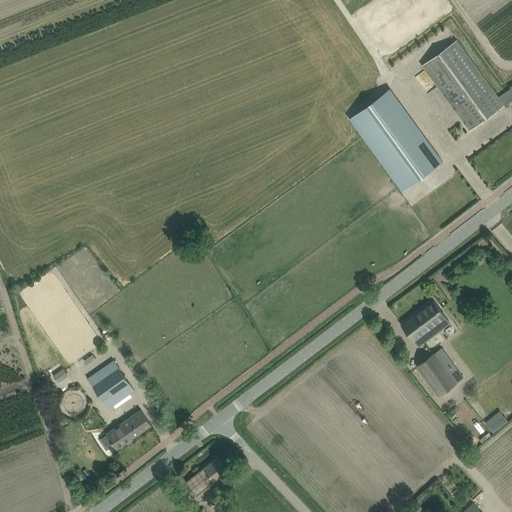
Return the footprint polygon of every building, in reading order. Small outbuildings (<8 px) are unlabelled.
[(499,97),(457,39),(422,64),(470,130),(505,105),(511,100),(511,86),(509,87),(510,88),(499,97)] [(403,191),(443,161),(390,88),(349,118),(403,191)] [(499,225),(511,242),(511,225),(507,219),(499,225)] [(449,321),(433,300),(402,324),(418,345),(426,339),(422,334),(439,322),(442,326),(449,321)] [(417,366),(439,394),(463,376),(440,347),(417,366)] [(114,359),(88,378),(109,408),(134,390),(114,359)] [(123,421),(134,437),(152,425),(141,409),(123,421)] [(499,411),(485,422),(493,432),(507,421),(499,411)] [(106,433),(117,449),(134,437),(123,421),(106,433)] [(215,459),(186,482),(197,496),(226,473),(215,459)] [(462,511),(487,511),(476,499),(462,511)]
